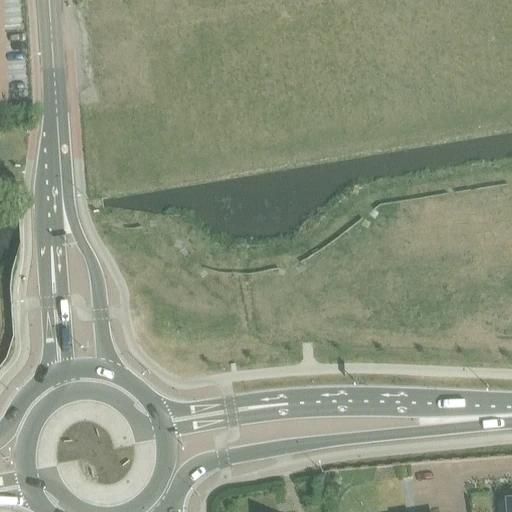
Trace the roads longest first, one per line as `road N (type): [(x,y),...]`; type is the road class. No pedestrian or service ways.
road 1 (primary): [(165,511),(193,470),(223,458),(511,416)]
road 2 (primary): [(511,411),(292,403)]
road 3 (secondary): [(110,372),(94,270),(59,189)]
road 4 (secondary): [(59,189),(47,0)]
road 5 (primary): [(292,403),(153,408)]
road 6 (secondary): [(48,244),(41,381)]
road 7 (primary): [(292,403),(164,432)]
road 8 (secondary): [(48,244),(65,371)]
